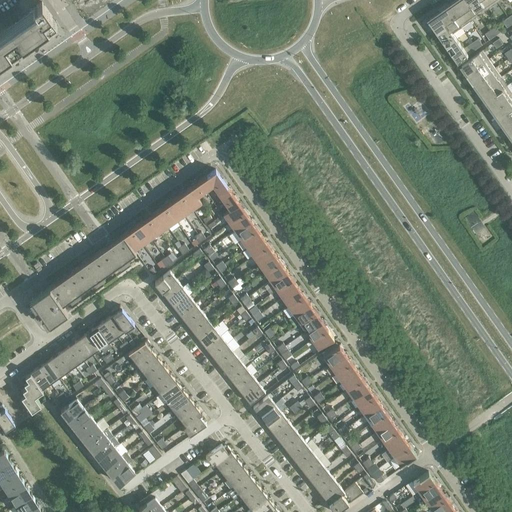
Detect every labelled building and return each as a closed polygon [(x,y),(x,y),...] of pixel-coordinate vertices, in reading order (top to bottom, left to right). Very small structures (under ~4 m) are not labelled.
[(480,14),(469,0),(460,0),(458,2),(471,21),(480,14)] [(489,8),(482,0),(469,0),(480,14),(489,8)] [(497,2),(495,0),(482,0),(489,8),(497,2)] [(33,9),(0,32),(0,62),(56,22),(42,2),(33,8),(33,9)] [(473,24),(471,21),(458,2),(449,8),(464,30),(473,24)] [(464,30),(449,8),(440,14),(453,33),(456,36),(464,30)] [(453,33),(440,14),(431,21),(459,61),(469,54),(456,36),(453,33)] [(511,23),(511,22),(508,17),(503,21),(507,27),(511,23)] [(496,26),(490,30),(495,36),(500,32),(496,26)] [(495,36),(490,30),(485,33),(490,40),(495,36)] [(478,38),(473,42),(477,48),(483,45),(478,38)] [(499,38),(493,42),(497,48),(503,43),(499,38)] [(477,48),(473,42),(467,46),(472,52),(477,48)] [(489,58),(483,49),(463,64),(469,73),(489,58)] [(496,67),(489,58),(469,73),(475,81),(496,67)] [(502,76),(496,67),(475,81),(482,90),(502,76)] [(508,85),(502,76),(482,90),(488,99),(508,85)] [(511,84),(511,83),(508,85),(488,99),(494,108),(511,95),(511,84)] [(511,95),(494,108),(500,117),(511,108),(511,95)] [(511,108),(500,117),(506,126),(511,121),(511,108)] [(215,169),(207,175),(213,184),(213,185),(218,193),(227,186),(215,169)] [(213,184),(207,175),(190,187),(196,196),(197,196),(213,185),(213,184)] [(239,203),(227,186),(218,193),(230,209),(239,203)] [(196,196),(190,187),(182,193),(193,208),(201,202),(197,196),(196,196)] [(193,208),(182,193),(173,199),(184,214),(193,208)] [(184,214),(173,199),(165,205),(176,220),(184,214)] [(245,211),(239,203),(230,209),(223,213),(229,222),(245,211)] [(176,220),(165,205),(157,210),(168,226),(176,220)] [(168,226),(157,210),(148,216),(159,232),(168,226)] [(251,219),(245,211),(229,222),(235,230),(251,219)] [(212,218),(209,213),(203,217),(206,222),(212,218)] [(159,232),(148,216),(140,222),(151,238),(159,232)] [(257,228),(251,219),(235,230),(241,239),(257,228)] [(216,225),(213,220),(207,224),(211,229),(216,225)] [(151,238),(140,222),(132,228),(143,244),(151,238)] [(143,244),(132,228),(123,234),(134,250),(134,249),(143,244)] [(263,236),(257,228),(241,239),(247,247),(263,236)] [(201,230),(197,233),(202,239),(205,237),(201,230)] [(202,239),(197,233),(194,235),(199,242),(202,239)] [(134,250),(123,234),(111,243),(123,261),(136,252),(134,249),(134,250)] [(269,244),(263,236),(247,247),(253,255),(269,244)] [(184,242),(181,245),(186,251),(189,249),(184,242)] [(123,261),(111,243),(86,260),(99,278),(123,261)] [(274,253),(269,244),(253,255),(259,264),(274,253)] [(186,251),(181,245),(177,247),(182,254),(186,251)] [(199,248),(193,253),(195,256),(202,252),(199,248)] [(280,261),(274,253),(259,264),(265,272),(280,261)] [(167,254),(164,257),(169,263),(172,261),(167,254)] [(169,263),(164,257),(161,259),(166,266),(169,263)] [(99,278),(86,260),(74,269),(86,286),(99,278)] [(286,270),(280,261),(265,272),(271,281),(286,270)] [(86,286),(74,269),(49,286),(50,288),(62,304),(62,303),(62,304),(86,286)] [(154,282),(161,290),(176,278),(169,270),(154,282)] [(292,278),(286,270),(271,281),(277,289),(292,278)] [(182,286),(176,278),(161,290),(167,298),(182,286)] [(298,286),(292,278),(277,289),(282,297),(298,286)] [(50,288),(49,286),(31,299),(49,324),(68,311),(62,304),(62,303),(62,304),(50,288)] [(189,294),(182,286),(167,298),(174,306),(189,294)] [(304,295),(298,286),(282,297),(288,306),(304,295)] [(195,302),(189,294),(174,306),(180,314),(195,302)] [(310,303),(304,295),(288,306),(294,314),(310,303)] [(201,310),(195,302),(180,314),(186,322),(201,310)] [(316,311),(310,303),(294,314),(300,322),(316,311)] [(134,323),(120,305),(111,311),(113,313),(125,329),(134,323)] [(208,318),(201,310),(186,322),(193,330),(208,318)] [(322,320),(316,311),(300,322),(306,331),(322,320)] [(113,313),(105,319),(117,335),(125,329),(113,313)] [(214,326),(208,318),(193,330),(199,338),(214,326)] [(117,335),(105,319),(97,325),(108,341),(117,335)] [(327,328),(322,320),(306,331),(312,339),(327,328)] [(108,341),(97,325),(88,331),(100,347),(108,341)] [(220,334),(214,326),(199,338),(205,346),(220,334)] [(334,337),(327,328),(312,339),(318,348),(334,337)] [(100,347),(88,331),(80,337),(92,353),(100,347)] [(227,342),(220,334),(205,346),(212,354),(227,342)] [(92,353),(80,337),(72,343),(83,359),(92,353)] [(151,344),(147,339),(128,352),(135,361),(151,349),(148,345),(151,344)] [(233,350),(227,342),(212,354),(218,362),(233,350)] [(83,359),(72,343),(63,348),(75,365),(83,359)] [(323,355),(329,364),(345,353),(339,344),(323,355)] [(75,365),(63,348),(55,354),(66,371),(75,365)] [(157,357),(151,349),(135,361),(142,369),(157,357)] [(239,358),(233,350),(218,362),(224,370),(239,358)] [(351,362),(345,353),(329,364),(335,373),(351,362)] [(66,371),(55,354),(47,360),(58,376),(66,371)] [(164,365),(157,357),(142,369),(148,377),(164,365)] [(246,366),(239,358),(224,370),(231,378),(246,366)] [(295,359),(289,364),(292,368),(298,364),(295,359)] [(58,376),(47,360),(38,366),(50,382),(58,376)] [(357,370),(351,362),(335,373),(341,381),(357,370)] [(170,373),(164,365),(148,377),(154,385),(170,373)] [(50,382),(38,366),(30,372),(41,388),(42,388),(50,382)] [(252,374),(246,366),(231,378),(237,386),(252,374)] [(363,378),(357,370),(341,381),(347,389),(363,378)] [(41,388),(30,372),(21,378),(27,386),(34,396),(35,395),(43,390),(42,388),(41,388)] [(176,381),(170,373),(154,385),(161,393),(176,381)] [(258,382),(252,374),(237,386),(243,394),(258,382)] [(369,387),(363,378),(347,389),(353,398),(369,387)] [(183,389),(176,381),(161,393),(167,401),(183,389)] [(109,388),(104,382),(101,385),(105,391),(109,388)] [(265,391),(258,382),(243,394),(250,403),(265,391)] [(27,386),(18,392),(31,410),(41,404),(35,395),(34,396),(27,386)] [(375,395),(369,387),(353,398),(359,406),(375,395)] [(114,394),(109,388),(105,391),(110,397),(114,394)] [(189,397),(183,389),(167,401),(173,409),(189,397)] [(274,403),(268,394),(253,406),(259,415),(274,403)] [(381,403),(375,395),(359,406),(365,414),(381,403)] [(195,405),(189,397),(173,409),(180,417),(195,405)] [(67,417),(67,418),(83,406),(77,398),(61,409),(61,410),(62,410),(65,415),(66,414),(68,417),(67,417)] [(122,404),(117,398),(113,401),(118,407),(122,404)] [(298,399),(289,405),(294,412),(302,405),(298,399)] [(281,411),(274,403),(259,415),(266,423),(281,411)] [(386,412),(381,403),(365,414),(371,423),(386,412)] [(2,404),(0,404),(0,419),(0,420),(0,419),(0,420),(5,429),(15,422),(2,404)] [(126,410),(122,404),(118,407),(123,413),(126,410)] [(201,413),(195,405),(180,417),(186,425),(202,413),(201,413)] [(90,414),(83,406),(67,418),(68,418),(71,423),(72,422),(74,425),(73,425),(74,426),(90,414)] [(287,419),(281,411),(266,423),(272,431),(287,419)] [(392,420),(386,412),(371,423),(377,431),(392,420)] [(202,413),(201,413),(202,413),(186,425),(183,427),(190,435),(206,424),(202,419),(204,417),(205,417),(202,413)] [(96,422),(90,414),(74,426),(77,431),(78,430),(80,433),(80,434),(96,422)] [(134,420),(129,414),(126,417),(131,423),(134,420)] [(293,427),(287,419),(272,431),(278,439),(293,427)] [(139,426),(134,420),(131,423),(136,429),(139,426)] [(398,428),(392,420),(377,431),(383,439),(398,428)] [(102,430),(96,422),(80,434),(81,434),(84,439),(85,438),(87,441),(86,441),(86,442),(102,430)] [(107,427),(102,430),(86,442),(87,442),(90,447),(91,446),(93,449),(92,449),(93,450),(113,435),(107,427)] [(300,435),(293,427),(278,439),(285,447),(300,435)] [(404,437),(398,428),(383,439),(388,448),(404,437)] [(147,436),(142,430),(138,433),(143,439),(147,436)] [(120,443),(113,435),(93,450),(96,455),(97,454),(99,457),(99,458),(115,447),(120,443)] [(306,443),(300,435),(285,447),(291,455),(306,443)] [(152,443),(147,436),(143,439),(148,445),(152,443)] [(410,445),(404,437),(388,448),(394,456),(410,445)] [(312,451),(306,443),(291,455),(297,463),(312,451)] [(161,455),(153,444),(147,448),(156,459),(161,455)] [(225,448),(222,444),(205,455),(213,465),(215,463),(215,462),(231,450),(227,446),(225,448)] [(416,454),(410,445),(394,456),(400,465),(416,454)] [(121,455),(115,447),(99,458),(100,458),(103,463),(104,462),(106,465),(105,465),(105,466),(121,455)] [(0,451),(0,465),(10,458),(9,458),(8,458),(7,456),(8,455),(4,450),(5,450),(4,449),(0,451)] [(237,458),(231,450),(215,462),(215,463),(221,470),(237,458)] [(126,451),(121,455),(105,466),(106,466),(109,471),(110,470),(112,473),(111,473),(112,474),(128,463),(132,459),(126,451)] [(319,459),(312,451),(297,463),(304,471),(319,459)] [(10,459),(10,458),(0,465),(0,477),(15,467),(15,466),(14,467),(12,464),(13,464),(10,459)] [(243,466),(237,458),(221,470),(227,478),(243,466)] [(325,467),(319,459),(304,471),(310,479),(325,467)] [(134,471),(128,463),(112,474),(115,479),(116,478),(119,482),(120,482),(119,482),(134,471)] [(249,474),(243,466),(227,478),(234,486),(249,474)] [(15,468),(15,467),(0,477),(0,480),(4,487),(21,476),(20,475),(19,476),(17,473),(19,472),(15,468)] [(331,475),(325,467),(310,479),(316,487),(331,475)] [(186,469),(181,473),(188,482),(193,478),(186,469)] [(412,482),(419,491),(434,480),(428,471),(412,482)] [(373,481),(366,472),(363,475),(372,488),(373,487),(374,486),(374,485),(374,483),(374,482),(373,481)] [(256,482),(249,474),(234,486),(240,494),(256,482)] [(187,487),(178,475),(173,479),(182,491),(187,487)] [(338,483),(331,475),(316,487),(323,495),(338,483)] [(21,476),(4,487),(10,496),(26,484),(25,484),(23,482),(24,481),(21,476)] [(440,488),(434,480),(419,491),(424,499),(440,488)] [(355,481),(344,491),(351,500),(363,492),(355,481)] [(262,490),(256,482),(240,494),(247,503),(262,490)] [(344,491),(338,483),(323,495),(329,503),(344,491)] [(26,485),(26,484),(10,496),(15,504),(31,493),(31,492),(30,493),(28,490),(29,490),(26,485)] [(446,496),(440,488),(424,499),(430,507),(446,496)] [(193,495),(189,489),(185,492),(190,498),(193,495)] [(269,498),(262,490),(247,503),(253,511),(269,498)] [(351,500),(344,491),(329,503),(332,506),(331,507),(331,508),(331,509),(331,510),(332,511),(333,511),(334,511),(335,511),(351,500)] [(32,494),(31,493),(15,504),(20,511),(22,511),(37,502),(36,501),(36,502),(34,499),(35,498),(32,494)] [(198,501),(193,495),(190,498),(195,504),(198,501)] [(441,511),(452,505),(446,496),(430,507),(433,511),(441,511)] [(152,511),(162,505),(155,497),(139,508),(140,509),(141,511),(152,511)] [(267,511),(275,506),(269,498),(253,511),(254,511),(267,511)] [(389,511),(393,509),(388,502),(387,501),(386,501),(385,500),(383,500),(382,500),(381,501),(389,511)] [(37,502),(22,511),(39,511),(42,510),(41,510),(39,508),(40,507),(37,502)]
